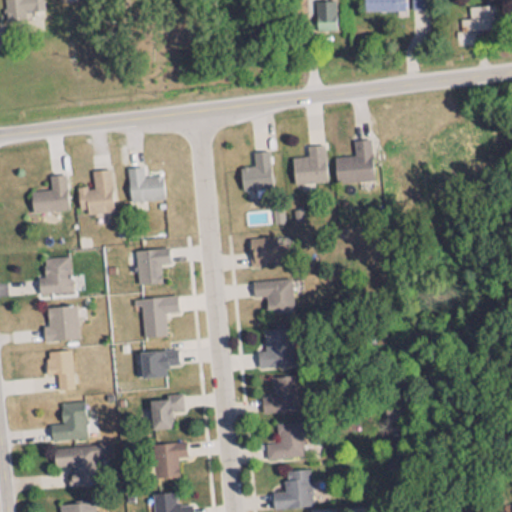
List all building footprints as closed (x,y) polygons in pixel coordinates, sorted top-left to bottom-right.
[(332,150),(333,175),(370,174),(368,133),(350,133),(351,149),(332,150)] [(327,174),(321,135),(304,137),(305,149),(287,151),(291,179),(327,174)] [(238,182),(268,182),(268,144),(250,144),(250,159),(238,159),(238,182)] [(126,194),(160,193),(160,169),(141,169),(140,160),(126,160),(126,194)] [(110,205),(108,162),(90,162),(91,181),(76,182),(77,206),(110,205)] [(63,167),(46,169),(47,183),(28,185),(30,205),(65,203),(63,167)] [(247,260),(277,259),(276,230),(246,231),(247,260)] [(158,275),(156,258),(167,257),(165,241),(133,244),(136,276),(158,275)] [(36,286),(70,285),(69,250),(41,251),(42,268),(36,268),(36,286)] [(249,273),(249,290),(263,289),(264,307),(288,307),(288,273),(249,273)] [(138,292),(141,328),(162,326),(161,306),(175,305),(173,288),(138,292)] [(76,333),(73,298),(40,300),(43,336),(76,333)] [(256,361),(284,359),(282,321),(260,323),(261,343),(255,343),(256,361)] [(174,360),(174,341),(141,341),(142,381),(165,381),(165,360),(174,360)] [(71,344),(44,344),(44,371),(54,371),(54,382),(71,382),(71,344)] [(259,389),(259,404),(291,404),(290,370),(268,370),(269,389),(259,389)] [(147,422),(169,422),(169,407),(181,406),(181,387),(147,387),(147,422)] [(83,432),(81,395),(58,396),(60,416),(48,417),(49,433),(83,432)] [(299,451),(298,415),(271,416),(271,431),(263,431),(263,452),(299,451)] [(173,471),(173,450),(183,450),(183,436),(148,436),(148,471),(173,471)] [(49,441),(50,459),(67,459),(67,480),(94,479),(93,440),(49,441)] [(273,501),(308,499),(306,463),(282,464),(283,488),(273,488),(273,501)] [(189,511),(189,495),(175,496),(175,485),(151,487),(152,511),(189,511)] [(93,511),(93,495),(55,497),(55,511),(93,511)]
